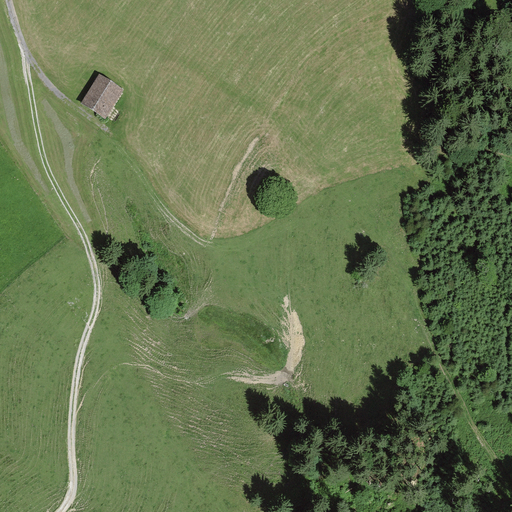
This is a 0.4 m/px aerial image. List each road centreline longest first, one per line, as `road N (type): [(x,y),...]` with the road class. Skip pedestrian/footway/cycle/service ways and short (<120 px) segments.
road 1 (track): [(23,54),(44,160),(99,284),(74,381),(72,485),(60,511)]
road 2 (track): [(8,0),(23,54),(68,108),(127,150),(196,238),(224,249)]
